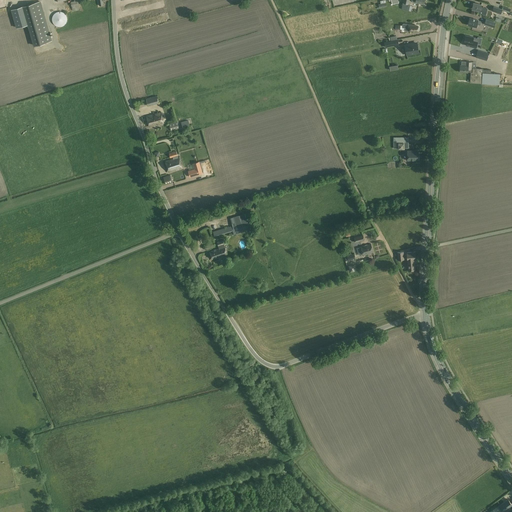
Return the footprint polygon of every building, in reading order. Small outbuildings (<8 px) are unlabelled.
[(79,10),(77,0),(71,2),(73,11),(79,10)] [(41,2),(12,10),(17,28),(29,25),(35,46),(52,41),(41,2)] [(472,4),(471,7),(472,7),(472,9),(479,10),(479,13),(482,14),(485,14),(486,15),(487,8),(481,6),(481,5),(473,3),(473,4),(472,4)] [(51,13),(53,25),(66,22),(63,10),(51,13)] [(481,21),(478,21),(478,20),(470,18),(468,25),(476,27),(477,24),(480,25),(481,21)] [(466,46),(476,48),(478,39),(473,38),(473,37),(465,36),(464,42),(467,43),(466,46)] [(419,49),(418,45),(418,46),(417,43),(410,45),(410,44),(405,45),(407,55),(412,54),(411,53),(419,52),(418,50),(419,49)] [(488,54),(478,50),(475,58),(486,61),(488,54)] [(476,68),(471,68),(472,62),(462,62),(462,65),(460,65),(460,72),(471,72),(470,83),(499,84),(500,74),(491,73),(491,70),(483,69),(483,68),(476,68)] [(146,98),(148,106),(159,103),(157,96),(146,98)] [(149,127),(164,123),(161,113),(147,116),(149,127)] [(177,121),(169,123),(171,130),(179,128),(177,121)] [(409,137),(394,137),(394,148),(409,148),(409,137)] [(182,168),(179,158),(178,158),(176,151),(169,153),(170,158),(173,157),(174,159),(166,161),(168,172),(182,168)] [(414,151),(407,151),(407,161),(414,161),(414,160),(419,160),(418,151),(414,151)] [(203,174),(201,168),(195,170),(189,171),(190,177),(203,174)] [(166,185),(184,179),(182,171),(164,177),(166,185)] [(215,237),(233,231),(234,235),(254,229),(248,213),(230,218),(232,226),(213,231),(215,237)] [(365,240),(363,234),(354,237),(355,242),(365,240)] [(212,260),(227,255),(222,240),(217,242),(219,249),(209,252),(212,260)] [(363,255),(373,253),(371,244),(361,247),(363,255)] [(407,255),(405,255),(406,258),(407,258),(408,271),(415,270),(414,260),(416,260),(415,252),(407,253),(407,255)] [(511,511),(511,509),(510,507),(511,506),(511,504),(508,499),(499,506),(503,511),(504,511),(511,511)]
